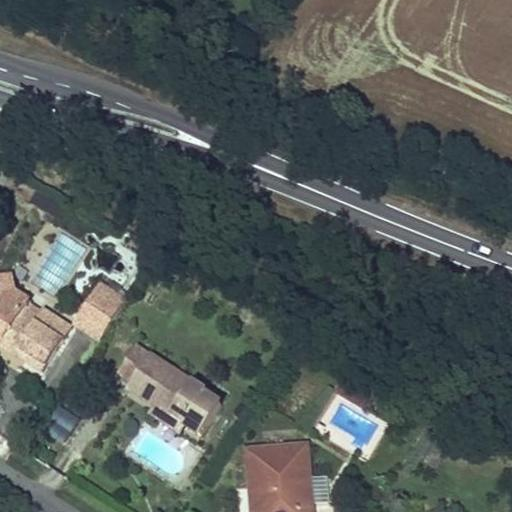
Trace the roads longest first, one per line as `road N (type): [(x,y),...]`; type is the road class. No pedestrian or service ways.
road 1 (secondary): [(232,156),(511,265)]
road 2 (secondary): [(232,156),(157,112),(0,61)]
road 3 (secondary): [(0,98),(232,156)]
